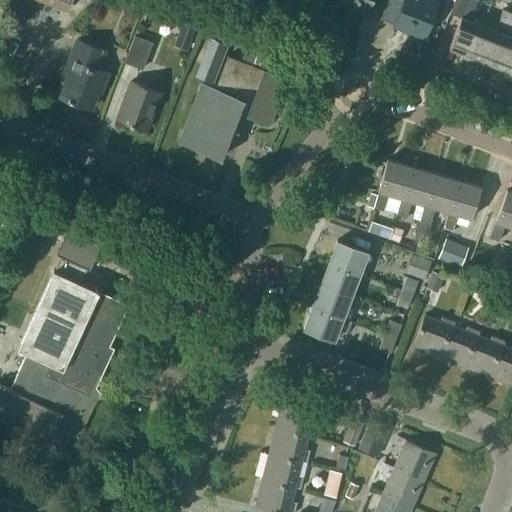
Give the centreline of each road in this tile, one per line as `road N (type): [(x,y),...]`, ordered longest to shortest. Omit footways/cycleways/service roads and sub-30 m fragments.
road 1 (residential): [(511,151),(353,91),(250,222)]
road 2 (residential): [(511,447),(251,338)]
road 3 (residential): [(250,222),(0,130)]
road 4 (residential): [(171,511),(251,338)]
